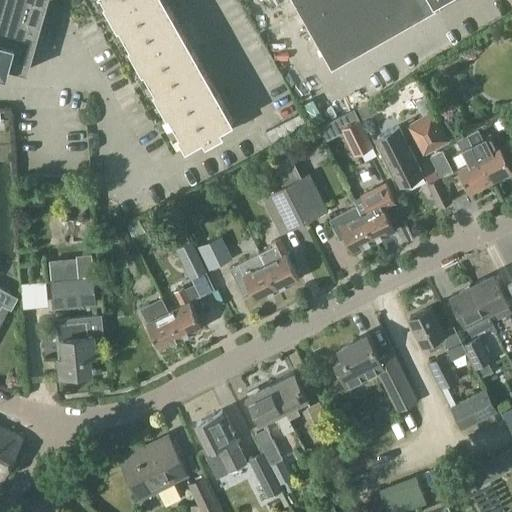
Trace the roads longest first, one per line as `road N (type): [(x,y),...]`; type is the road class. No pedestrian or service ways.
road 1 (residential): [(57,416),(140,406),(511,218)]
road 2 (unknown): [(339,97),(486,0)]
